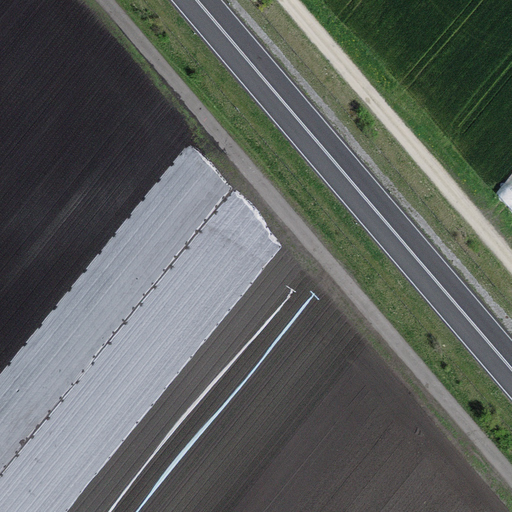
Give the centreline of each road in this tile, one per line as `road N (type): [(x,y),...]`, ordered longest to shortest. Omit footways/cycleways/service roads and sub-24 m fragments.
road 1 (track): [(106,0),(511,475)]
road 2 (trunk): [(511,369),(196,0)]
road 3 (track): [(289,0),(511,260)]
